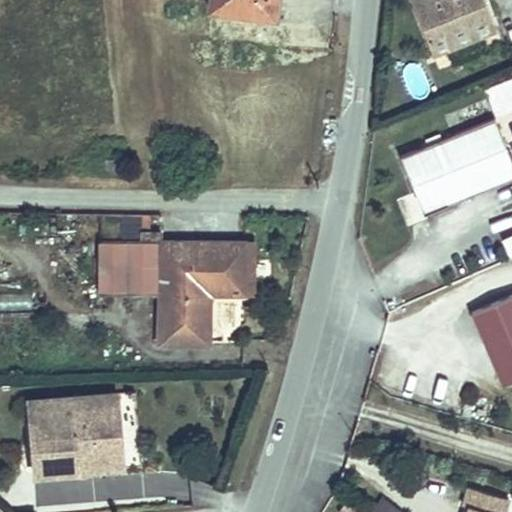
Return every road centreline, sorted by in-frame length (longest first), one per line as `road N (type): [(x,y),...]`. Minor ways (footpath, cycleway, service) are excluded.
road 1 (residential): [(0,186),(337,194)]
road 2 (residential): [(248,507),(306,330),(337,194)]
road 3 (unknown): [(511,453),(290,383)]
road 4 (unknown): [(300,350),(511,271)]
road 5 (residential): [(337,194),(362,0)]
